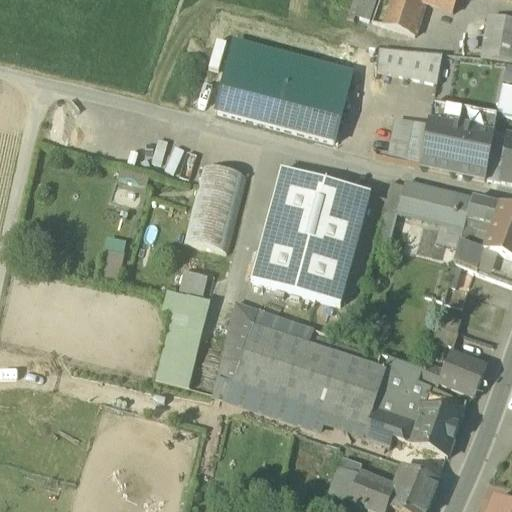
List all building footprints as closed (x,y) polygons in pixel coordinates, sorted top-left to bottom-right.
[(379,2),(373,0),(331,0),(325,20),(351,29),(355,20),(371,25),(379,2)] [(379,0),(379,2),(371,25),(415,39),(425,8),(451,17),(456,0),(379,0)] [(511,25),(485,21),(480,62),(511,66),(511,25)] [(216,116),(334,147),(349,88),(351,77),(233,46),(222,89),(216,114),(216,116)] [(376,75),(437,89),(442,60),(378,53),(377,65),(377,68),(376,75)] [(349,88),(374,95),(376,75),(377,68),(355,62),(351,77),(349,88)] [(511,86),(511,68),(506,67),(503,85),(511,86)] [(188,107),(216,114),(222,89),(196,83),(188,107)] [(511,121),(511,91),(501,89),(495,118),(511,121)] [(420,170),(485,183),(494,135),(497,119),(433,107),(427,134),(420,170)] [(427,134),(396,127),(388,164),(420,170),(427,134)] [(494,135),(485,183),(499,185),(507,138),(494,135)] [(511,187),(511,139),(507,138),(499,185),(511,187)] [(183,247),(227,258),(246,181),(203,170),(198,190),(183,247)] [(149,182),(121,174),(118,184),(146,192),(149,182)] [(281,175),(260,252),(250,287),(340,311),(349,277),(370,199),(281,175)] [(462,235),(476,238),(479,228),(466,224),(472,202),(406,185),(404,184),(403,189),(396,217),(396,220),(426,227),(439,230),(448,232),(462,235)] [(396,217),(403,189),(391,186),(384,214),(396,217)] [(479,228),(492,231),(500,209),(472,202),(466,224),(479,228)] [(511,213),(500,209),(492,231),(483,255),(511,266),(511,213)] [(396,217),(384,214),(374,251),(386,255),(396,220),(396,217)] [(435,249),(457,253),(459,247),(462,235),(448,232),(439,230),(435,249)] [(459,247),(472,251),(476,238),(462,235),(459,247)] [(118,292),(128,246),(105,242),(96,287),(118,292)] [(457,253),(453,269),(473,276),(511,290),(511,266),(483,255),(472,251),(459,247),(457,253)] [(467,295),(473,276),(453,269),(447,289),(467,295)] [(207,283),(183,277),(178,300),(201,306),(207,283)] [(170,320),(156,382),(190,389),(207,310),(165,301),(161,318),(170,320)] [(217,383),(232,387),(252,330),(257,315),(235,308),(233,317),(219,375),(217,383)] [(257,315),(252,330),(310,349),(314,336),(257,315)] [(439,318),(436,330),(457,337),(461,325),(439,318)] [(383,374),(310,349),(252,330),(232,387),(367,432),(374,413),(382,393),(378,392),(384,374),(383,374)] [(453,350),(457,337),(436,330),(432,343),(453,350)] [(438,385),(472,400),(485,370),(450,357),(442,376),(438,385)] [(378,392),(382,393),(413,403),(417,391),(428,395),(430,391),(419,386),(423,374),(387,361),(383,374),(384,374),(378,392)] [(430,391),(435,393),(438,389),(438,385),(442,376),(425,368),(423,374),(419,386),(430,391)] [(322,430),(363,443),(367,432),(232,387),(217,383),(214,395),(212,401),(318,436),(322,430)] [(430,391),(428,395),(417,391),(413,403),(405,425),(398,422),(391,442),(392,442),(446,461),(465,407),(435,393),(430,391)] [(405,425),(413,403),(382,393),(374,413),(398,422),(405,425)] [(391,442),(398,422),(374,413),(367,432),(363,443),(389,453),(392,442),(391,442)] [(342,463),(338,472),(357,479),(360,470),(342,463)] [(388,509),(394,511),(426,511),(438,485),(402,471),(392,494),(387,508),(388,509)] [(347,505),(357,479),(338,472),(328,497),(347,505)] [(392,494),(357,479),(347,505),(365,511),(386,511),(388,509),(387,508),(392,494)]
